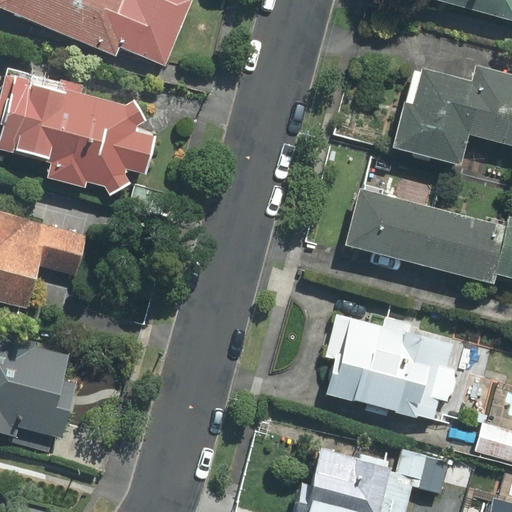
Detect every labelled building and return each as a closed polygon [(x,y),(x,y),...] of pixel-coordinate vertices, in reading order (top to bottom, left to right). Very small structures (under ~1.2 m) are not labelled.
[(0,0),(0,8),(112,56),(116,47),(161,66),(189,0),(0,0)] [(511,0),(431,0),(429,8),(459,16),(463,0),(466,0),(511,11),(511,0)] [(486,71),(445,60),(420,54),(400,135),(469,152),(475,129),(511,138),(511,63),(489,58),(486,71)] [(55,85),(2,72),(0,78),(0,149),(47,161),(43,177),(83,187),(84,182),(100,186),(106,195),(128,183),(122,173),(123,169),(144,174),(153,137),(133,132),(135,125),(142,120),(131,98),(122,104),(78,93),(81,84),(57,78),(55,85)] [(511,212),(372,174),(355,238),(503,278),(507,264),(511,264),(511,212)] [(7,212),(0,210),(0,300),(25,306),(39,247),(0,239),(7,212)] [(84,235),(49,226),(40,264),(74,273),(84,235)] [(463,329),(339,304),(330,349),(343,352),(336,388),(439,408),(442,391),(450,392),(463,329)] [(0,432),(14,436),(16,427),(60,438),(74,383),(60,379),(67,353),(33,344),(34,340),(0,331),(0,432)] [(511,430),(481,422),(473,451),(511,460),(511,430)] [(403,454),(330,440),(317,507),(345,511),(395,511),(396,511),(397,511),(413,511),(427,447),(405,443),(403,454)]
